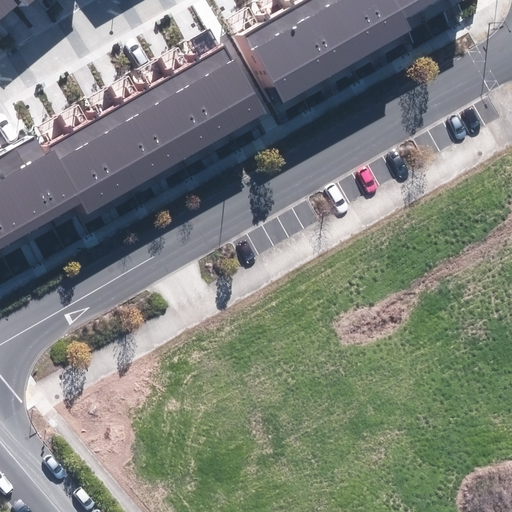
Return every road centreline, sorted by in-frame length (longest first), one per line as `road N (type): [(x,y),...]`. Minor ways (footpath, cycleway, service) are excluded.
road 1 (residential): [(0,346),(511,48)]
road 2 (residential): [(145,0),(0,85)]
